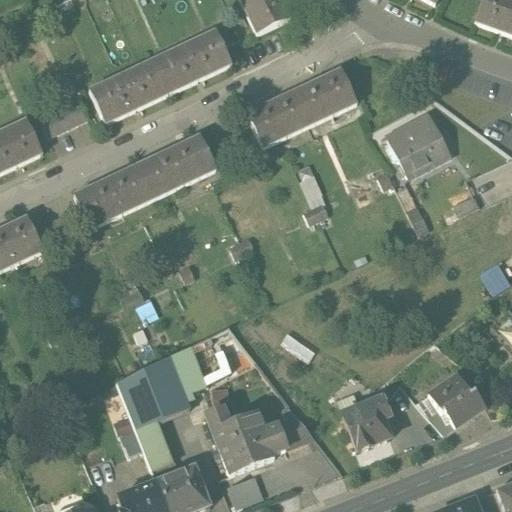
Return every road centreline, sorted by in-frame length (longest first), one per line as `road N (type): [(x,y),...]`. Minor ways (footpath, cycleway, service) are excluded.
road 1 (residential): [(0,211),(328,62),(381,27)]
road 2 (residential): [(511,452),(355,511)]
road 3 (residential): [(381,27),(511,69)]
